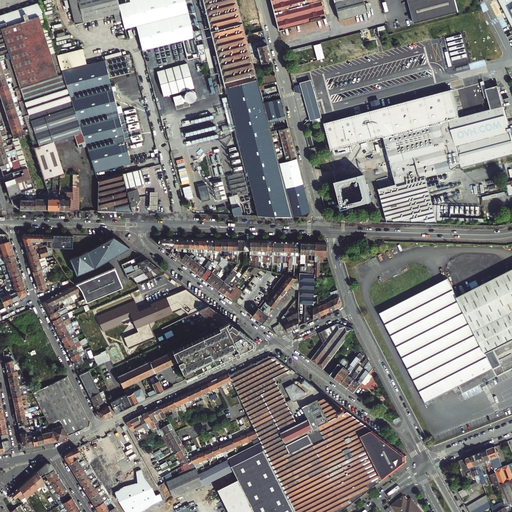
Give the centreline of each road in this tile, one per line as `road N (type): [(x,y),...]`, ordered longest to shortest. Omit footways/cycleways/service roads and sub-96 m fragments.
road 1 (tertiary): [(142,229),(148,243),(278,343)]
road 2 (residential): [(308,173),(263,0)]
road 3 (secondary): [(333,230),(511,232)]
road 4 (residential): [(122,415),(278,343)]
road 5 (tertiary): [(278,343),(393,430)]
road 6 (residential): [(97,427),(34,299)]
road 7 (tertiary): [(407,421),(352,308)]
